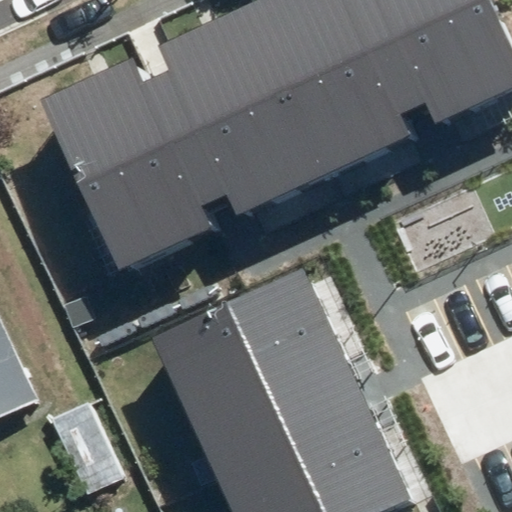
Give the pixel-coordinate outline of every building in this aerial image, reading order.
[(511,116),(511,3),(470,23),(490,68),(475,74),(492,111),(507,104),(511,116)] [(394,34),(251,97),(294,197),(438,134),(394,34)] [(99,317),(157,290),(166,310),(194,298),(184,277),(231,256),(186,160),(54,221),(99,317)] [(437,296),(424,268),(392,282),(428,360),(497,329),(474,279),(437,296)] [(0,312),(0,424),(44,403),(0,312)] [(511,350),(477,360),(506,474),(511,472),(511,350)] [(254,395),(162,446),(198,511),(205,511),(292,465),(254,395)] [(127,480),(95,404),(52,422),(84,498),(127,480)]
